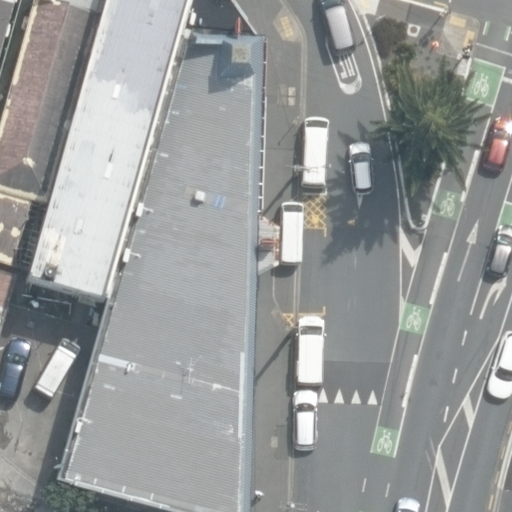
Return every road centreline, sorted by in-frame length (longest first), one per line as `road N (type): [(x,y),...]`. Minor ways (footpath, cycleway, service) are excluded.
road 1 (secondary): [(374,511),(353,377),(353,153),(331,0)]
road 2 (secondary): [(511,242),(437,511)]
